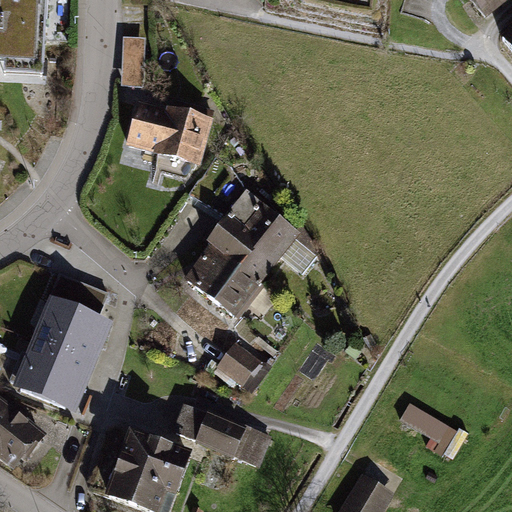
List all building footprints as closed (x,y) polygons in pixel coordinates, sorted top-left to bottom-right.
[(47,0),(0,0),(0,60),(44,63),(47,0)] [(511,0),(465,0),(487,26),(511,5),(511,0)] [(511,33),(502,42),(511,55),(511,33)] [(125,38),(124,89),(149,89),(150,38),(125,38)] [(141,106),(127,153),(155,159),(153,163),(202,176),(219,114),(177,104),(174,115),(141,106)] [(302,241),(238,191),(218,215),(230,224),(219,239),(271,279),(302,241)] [(219,239),(185,285),(237,327),(271,279),(219,239)] [(108,297),(59,277),(49,304),(55,307),(33,360),(23,357),(10,387),(64,409),(108,297)] [(261,366),(232,349),(218,372),(248,389),(261,366)] [(0,404),(0,463),(15,477),(45,441),(0,404)] [(458,435),(414,408),(404,425),(439,446),(435,452),(454,464),(471,437),(460,431),(458,435)] [(274,441),(185,410),(174,439),(261,473),(274,441)] [(193,462),(130,439),(107,509),(115,511),(164,511),(168,503),(177,507),(193,462)] [(389,511),(398,497),(364,477),(343,511),(389,511)]
